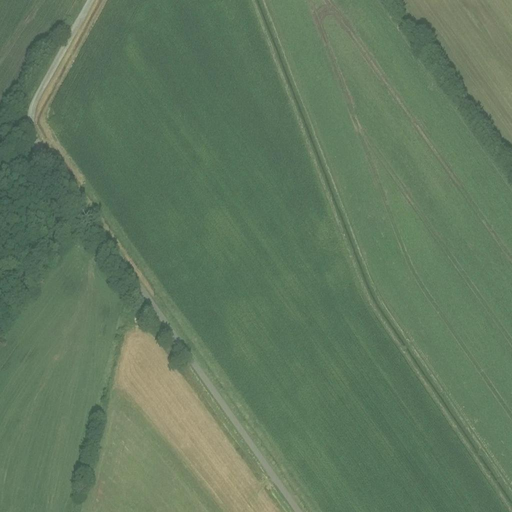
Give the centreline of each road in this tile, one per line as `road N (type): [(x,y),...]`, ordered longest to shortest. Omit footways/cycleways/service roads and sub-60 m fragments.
road 1 (residential): [(42,160),(294,511)]
road 2 (unclassified): [(89,0),(36,100),(42,160)]
